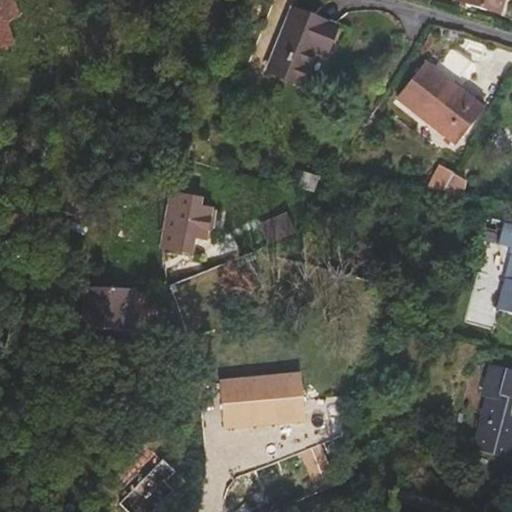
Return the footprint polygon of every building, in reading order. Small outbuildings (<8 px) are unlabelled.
[(0,0),(0,15),(2,23),(19,17),(14,0),(0,0)] [(458,0),(500,13),(503,0),(458,0)] [(291,9),(267,72),(301,85),(314,51),(325,55),(336,26),(291,9)] [(437,71),(456,86),(475,63),(455,47),(437,71)] [(445,135),(444,137),(455,145),(485,107),(474,99),(473,100),(456,86),(437,71),(425,62),(397,98),(445,135)] [(428,184),(444,188),(452,173),(453,172),(439,165),(428,184)] [(452,173),(444,188),(462,191),(465,178),(452,173)] [(164,254),(169,255),(170,250),(180,197),(174,196),(164,254)] [(189,253),(191,237),(206,239),(211,206),(198,204),(198,200),(180,197),(170,250),(189,253)] [(41,249),(18,262),(25,276),(49,264),(41,249)] [(511,313),(511,251),(505,249),(497,275),(507,278),(497,309),(511,313)] [(50,265),(33,274),(40,287),(56,278),(50,265)] [(85,327),(127,331),(131,289),(87,288),(85,327)] [(511,370),(490,365),(482,396),(487,398),(473,450),(511,459),(511,370)] [(218,379),(221,427),(303,422),(300,374),(218,379)] [(165,484),(175,472),(161,460),(142,480),(126,495),(118,504),(126,511),(152,511),(173,491),(165,484)] [(121,489),(126,495),(142,480),(136,474),(121,489)]
